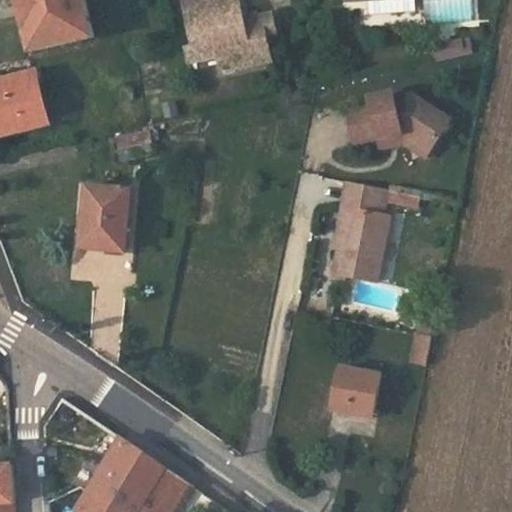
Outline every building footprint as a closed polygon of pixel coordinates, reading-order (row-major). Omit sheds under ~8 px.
[(95,38),(85,0),(17,0),(31,54),(95,38)] [(256,46),(275,41),(271,28),(280,26),(276,9),(248,16),(244,0),(188,0),(199,43),(193,45),(196,60),(224,53),(228,69),(259,60),(256,46)] [(363,0),(369,0),(371,15),(417,11),(416,0),(348,0),(349,1),(363,0)] [(256,46),(259,60),(278,55),(275,41),(256,46)] [(435,58),(461,56),(460,43),(434,45),(435,58)] [(48,124),(36,75),(0,83),(0,131),(1,136),(48,124)] [(356,144),(381,138),(379,128),(400,124),(402,134),(406,133),(434,150),(454,120),(415,95),(396,100),(395,94),(371,99),(373,108),(349,113),(356,144)] [(379,128),(381,138),(402,134),(400,124),(379,128)] [(151,131),(117,138),(120,151),(154,143),(151,131)] [(402,134),(381,138),(383,149),(406,144),(428,159),(434,150),(406,133),(402,134)] [(218,160),(214,188),(234,191),(238,163),(218,160)] [(348,181),(339,223),(345,224),(340,248),(335,274),(377,283),(391,216),(385,215),(378,214),(383,189),(348,181)] [(107,245),(127,247),(132,191),(88,187),(82,248),(107,251),(107,245)] [(378,214),(385,215),(390,190),(383,189),(378,214)] [(345,224),(339,223),(334,247),(340,248),(345,224)] [(435,317),(421,315),(417,335),(431,338),(435,317)] [(427,364),(432,339),(417,336),(411,361),(427,364)] [(358,409),(375,411),(382,377),(341,369),(333,412),(354,416),(358,409)] [(358,409),(354,416),(374,420),(375,411),(358,409)] [(80,511),(132,511),(163,464),(125,438),(113,458),(98,482),(84,505),(80,511)] [(0,511),(18,511),(18,501),(15,464),(0,465),(0,511)] [(175,511),(193,485),(163,464),(132,511),(175,511)]
